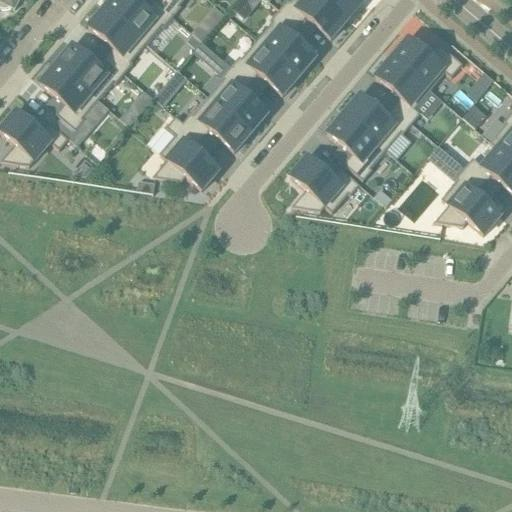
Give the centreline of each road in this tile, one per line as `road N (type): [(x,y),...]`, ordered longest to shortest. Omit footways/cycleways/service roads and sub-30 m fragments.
road 1 (residential): [(242,228),(244,200),(406,0)]
road 2 (residential): [(511,254),(475,295),(363,279)]
